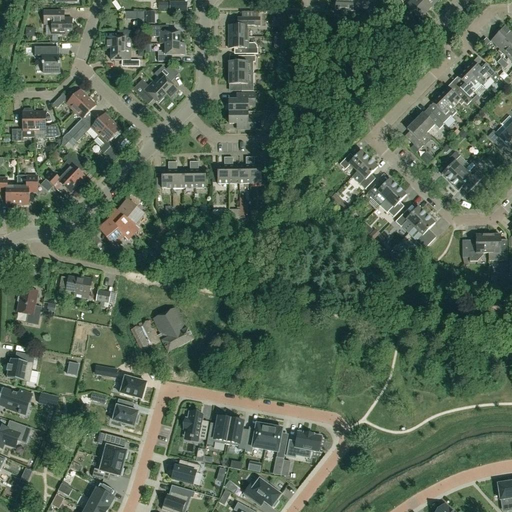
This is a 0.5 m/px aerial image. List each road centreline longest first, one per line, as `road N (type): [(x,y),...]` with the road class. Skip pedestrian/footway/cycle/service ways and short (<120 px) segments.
road 1 (residential): [(293,511),(342,448),(342,426),(185,388),(163,401),(129,511)]
road 2 (residential): [(511,201),(494,219),(453,219),(383,152),(382,130),(442,64),(441,25),(466,0)]
road 3 (residential): [(38,232),(48,257),(229,294)]
road 4 (unclassified): [(38,232),(71,228),(155,142)]
road 5 (residential): [(511,466),(438,488),(399,511)]
